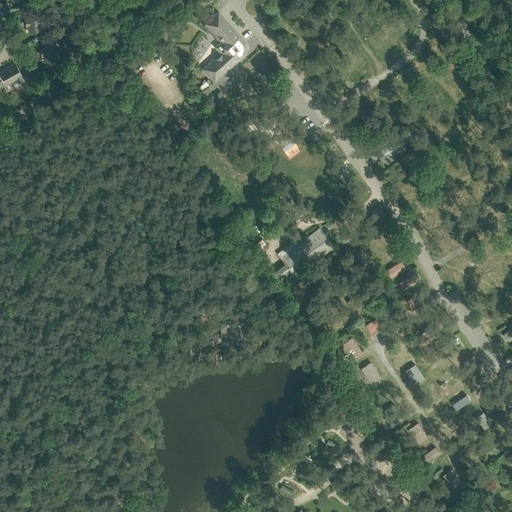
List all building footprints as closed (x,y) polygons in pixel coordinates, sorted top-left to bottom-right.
[(40,17),(39,11),(27,13),(28,19),(26,19),(26,25),(28,25),(29,31),(41,29),(40,23),(42,23),(42,17),(40,17)] [(404,26),(415,20),(411,12),(400,17),(404,26)] [(207,25),(217,37),(222,42),(216,47),(221,52),(203,69),(214,81),(244,54),(243,53),(243,52),(247,49),(244,45),(246,44),(226,21),(220,14),(217,14),(207,22),(207,25)] [(386,36),(395,31),(390,22),(381,27),(386,36)] [(321,32),(321,23),(309,24),(309,32),(321,32)] [(369,39),(374,52),(384,48),(378,35),(369,39)] [(55,47),(54,42),(43,43),(43,49),(41,49),(42,55),(44,55),(45,61),(57,59),(56,54),(58,53),(57,47),(55,47)] [(22,76),(15,64),(0,72),(7,84),(6,82),(20,74),(21,76),(22,76)] [(341,77),(349,73),(345,65),(336,69),(341,77)] [(323,82),(332,92),(340,85),(331,75),(323,82)] [(203,84),(206,87),(211,82),(209,79),(203,84)] [(433,97),(441,92),(437,85),(429,90),(433,97)] [(442,112),(450,108),(447,100),(438,104),(442,112)] [(448,122),(462,114),(460,110),(446,118),(448,122)] [(444,124),(435,129),(440,138),(449,133),(444,124)] [(370,127),(363,132),(369,140),(376,134),(370,127)] [(373,146),(387,164),(406,150),(402,145),(405,143),(400,135),(398,136),(394,131),(373,146)] [(320,150),(327,158),(334,152),(327,144),(320,150)] [(332,165),(338,173),(346,167),(340,159),(332,165)] [(399,164),(391,170),(396,178),(405,172),(399,164)] [(483,179),(488,188),(497,183),(492,174),(483,179)] [(344,181),(350,189),(358,183),(352,175),(344,181)] [(466,186),(473,201),(482,197),(475,182),(466,186)] [(355,196),(361,204),(368,197),(362,190),(355,196)] [(457,194),(448,197),(452,210),(461,207),(457,194)] [(495,206),(503,201),(498,194),(490,199),(495,206)] [(436,213),(439,222),(449,219),(446,210),(436,213)] [(296,277),(335,246),(319,226),(280,257),(296,277)] [(436,236),(429,241),(435,250),(442,246),(436,236)] [(489,261),(497,257),(492,246),(484,250),(489,261)] [(379,255),(386,265),(396,258),(389,248),(379,255)] [(363,250),(357,256),(370,269),(376,264),(363,250)] [(466,263),(474,276),(483,270),(475,257),(466,263)] [(511,259),(496,268),(503,281),(511,276),(511,259)] [(390,277),(406,268),(401,260),(385,269),(390,277)] [(453,273),(461,284),(468,279),(461,268),(453,273)] [(295,295),(310,284),(304,277),(290,289),(295,295)] [(462,291),(466,296),(484,284),(480,278),(462,291)] [(481,323),(501,313),(495,300),(475,309),(481,323)] [(361,323),(368,335),(384,325),(376,314),(361,323)] [(321,338),(327,346),(346,331),(340,324),(321,338)] [(221,329),(216,330),(218,342),(236,341),(235,328),(221,329)] [(343,344),(352,357),(362,351),(352,337),(343,344)] [(455,338),(442,347),(445,352),(459,343),(455,338)] [(437,352),(430,355),(434,364),(441,361),(437,352)] [(356,369),(360,376),(371,369),(374,374),(380,370),(373,359),(356,369)] [(417,368),(413,371),(410,367),(406,371),(415,384),(424,377),(417,368)] [(381,398),(384,404),(399,395),(396,389),(381,398)] [(454,399),(461,409),(474,399),(467,390),(454,399)] [(432,413),(440,408),(437,403),(429,409),(432,413)] [(341,422),(348,431),(362,420),(355,411),(341,422)] [(408,429),(418,443),(428,436),(418,422),(408,429)] [(328,440),(326,444),(337,449),(339,444),(328,440)] [(419,458),(424,464),(439,453),(435,447),(419,458)] [(317,457),(315,462),(326,466),(328,462),(317,457)] [(413,485),(393,457),(387,462),(383,457),(376,461),(400,494),(413,485)] [(451,487),(454,490),(463,483),(452,468),(443,475),(446,480),(442,482),(448,489),(451,487)] [(300,472),(298,477),(309,481),(311,477),(300,472)] [(282,485),(280,490),(290,495),(292,491),(282,485)] [(354,486),(350,497),(354,499),(358,488),(354,486)] [(259,501),(256,505),(266,511),(269,508),(259,501)]
